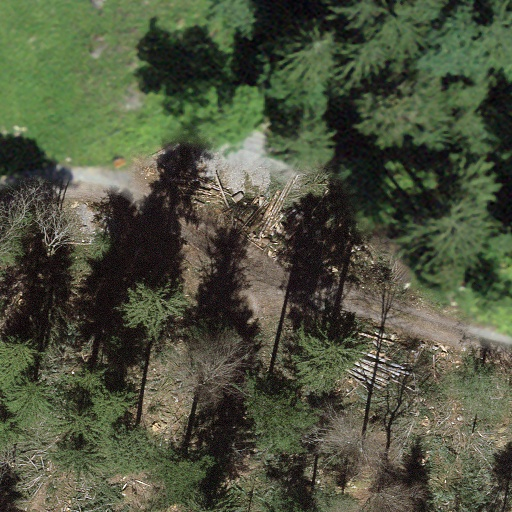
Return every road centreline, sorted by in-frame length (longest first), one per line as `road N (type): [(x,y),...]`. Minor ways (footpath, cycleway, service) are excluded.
road 1 (track): [(0,193),(40,183),(186,218),(331,304)]
road 2 (track): [(511,355),(331,304)]
